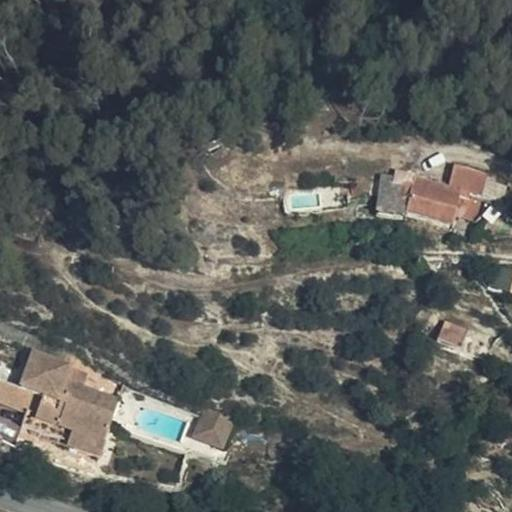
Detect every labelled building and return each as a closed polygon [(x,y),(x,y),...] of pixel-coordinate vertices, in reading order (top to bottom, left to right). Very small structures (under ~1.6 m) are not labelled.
[(402,164),(400,171),(399,176),(412,180),(407,198),(413,199),(411,208),(452,219),(456,207),(483,213),(489,192),(484,190),(491,166),(462,158),(457,181),(422,173),(423,169),(402,164)] [(400,171),(390,169),(383,205),(410,212),(411,208),(413,199),(407,198),(412,180),(399,176),(400,171)] [(511,272),(494,271),(492,292),(511,293),(511,272)] [(434,333),(458,344),(466,323),(467,320),(445,312),(434,333)] [(466,323),(458,344),(475,351),(483,329),(466,323)] [(503,362),(509,347),(495,341),(489,357),(503,362)] [(103,461),(103,458),(117,403),(62,387),(67,368),(30,358),(20,394),(38,400),(34,414),(23,410),(19,430),(66,444),(64,452),(103,461)] [(206,404),(192,438),(224,451),(238,417),(206,404)]
